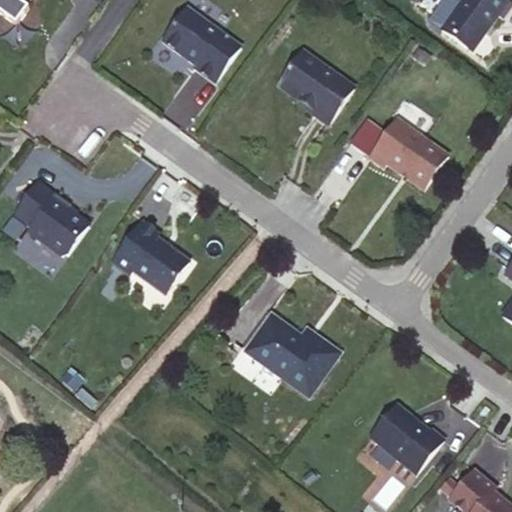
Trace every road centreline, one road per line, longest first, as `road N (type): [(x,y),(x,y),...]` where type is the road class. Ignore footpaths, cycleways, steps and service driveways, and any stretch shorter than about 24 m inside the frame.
road 1 (residential): [(123,0),(68,75),(392,310)]
road 2 (residential): [(511,146),(392,310)]
road 3 (residential): [(392,310),(511,400)]
